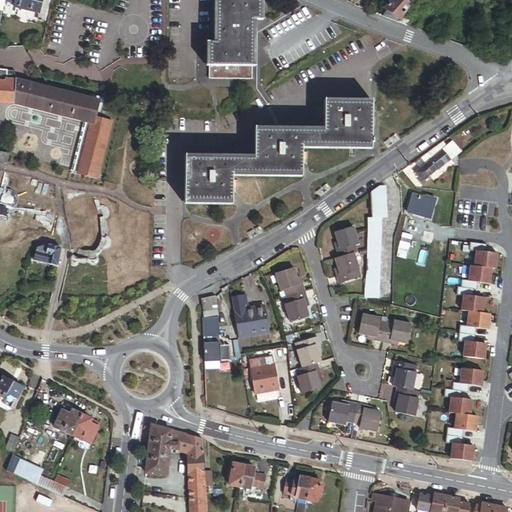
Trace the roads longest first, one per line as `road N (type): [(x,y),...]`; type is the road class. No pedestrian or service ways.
road 1 (tertiary): [(511,83),(302,224)]
road 2 (residential): [(315,0),(511,80)]
road 3 (primary): [(364,463),(184,421)]
road 4 (tertiary): [(302,224),(185,288),(167,323)]
road 5 (residential): [(302,224),(341,352)]
road 6 (primary): [(485,488),(364,463)]
